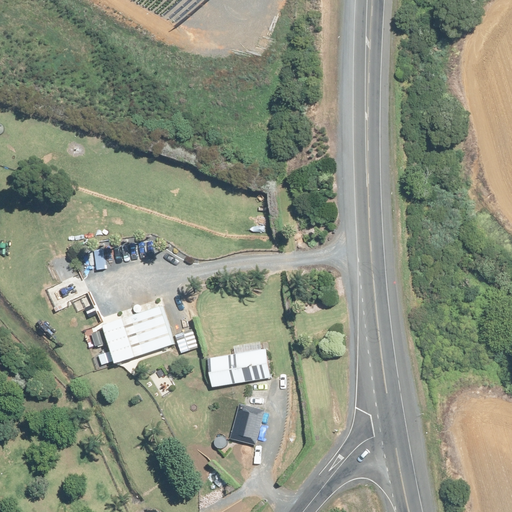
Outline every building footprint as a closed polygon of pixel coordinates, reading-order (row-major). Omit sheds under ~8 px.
[(83,274),(48,289),(58,312),(67,308),(65,304),(73,301),(78,312),(100,303),(95,291),(91,293),(83,274)] [(166,307),(127,320),(140,358),(179,345),(166,307)] [(197,328),(178,334),(185,354),(203,348),(197,328)] [(109,344),(104,331),(95,334),(100,348),(109,344)] [(218,387),(275,380),(270,346),(267,346),(267,343),(262,343),(263,347),(254,348),(253,345),(239,346),(240,354),(214,357),(218,387)] [(113,351),(102,355),(105,366),(116,363),(113,351)] [(261,446),(269,409),(243,403),(235,440),(261,446)] [(208,461),(205,464),(200,468),(225,495),(236,485),(211,458),(208,461)]
